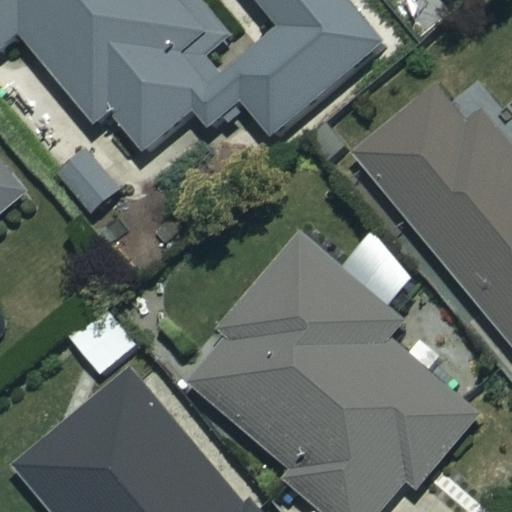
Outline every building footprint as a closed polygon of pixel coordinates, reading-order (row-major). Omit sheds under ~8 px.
[(261,0),(287,30),(228,80),(210,58),(234,37),(203,0),(0,0),(0,52),(3,56),(27,36),(101,124),(116,112),(151,154),(200,113),(215,132),(248,104),(280,142),(392,48),(351,0),(261,0)] [(474,127),(442,88),(360,155),(511,341),(511,136),(492,112),(474,127)] [(0,224),(36,194),(0,151),(0,224)] [(406,319),(397,312),(425,278),(376,239),(348,273),(304,238),(186,386),(307,483),(293,500),(308,511),(383,511),(405,485),(424,500),(492,415),(393,336),(406,319)] [(143,347),(113,309),(76,338),(106,377),(143,347)] [(259,511),(133,373),(20,477),(52,511),(259,511)]
